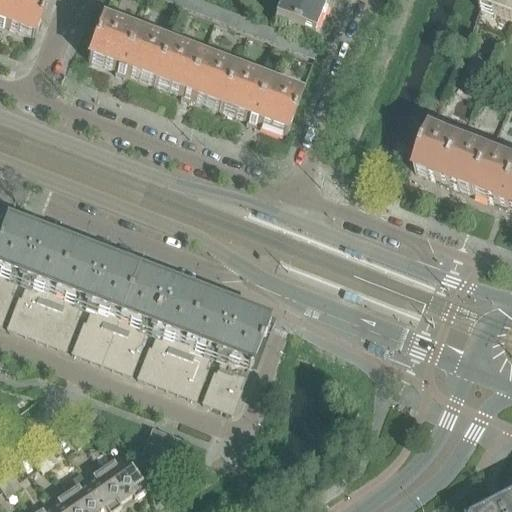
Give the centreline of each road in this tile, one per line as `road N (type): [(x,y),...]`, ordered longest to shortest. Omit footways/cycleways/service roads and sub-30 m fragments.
road 1 (residential): [(0,345),(243,436),(299,299)]
road 2 (secondary): [(293,222),(0,117)]
road 3 (secondary): [(0,161),(178,230),(268,287)]
road 4 (residential): [(0,190),(214,275),(268,287)]
road 5 (residential): [(299,200),(34,99)]
road 6 (residential): [(377,0),(299,200)]
road 7 (secondary): [(299,299),(472,369)]
road 8 (residential): [(472,369),(435,443),(371,511)]
road 9 (residential): [(400,511),(445,481),(484,419),(511,394)]
road 10 (residential): [(431,275),(409,242),(299,200)]
road 11 (secondary): [(431,275),(293,222)]
